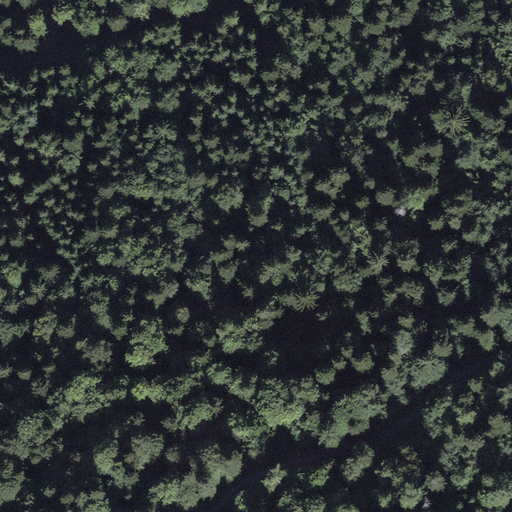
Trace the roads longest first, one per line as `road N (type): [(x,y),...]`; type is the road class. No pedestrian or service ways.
road 1 (track): [(511,356),(463,368),(403,424),(368,444),(246,481),(211,511)]
road 2 (track): [(0,67),(148,25),(286,0)]
